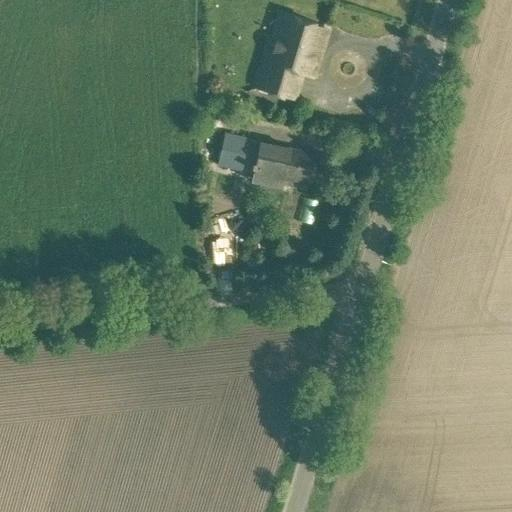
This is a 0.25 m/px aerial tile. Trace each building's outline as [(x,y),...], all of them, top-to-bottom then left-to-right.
[(328,27),(278,14),(265,62),(302,72),(315,75),(328,27)] [(302,72),(265,62),(258,92),(294,102),(302,72)] [(250,167),(254,143),(224,138),(220,161),(250,167)] [(250,167),(249,173),(281,179),(286,154),(287,148),(254,143),(250,167)] [(309,158),(286,154),(281,179),(305,183),(309,158)] [(207,221),(209,246),(233,244),(231,219),(207,221)]
